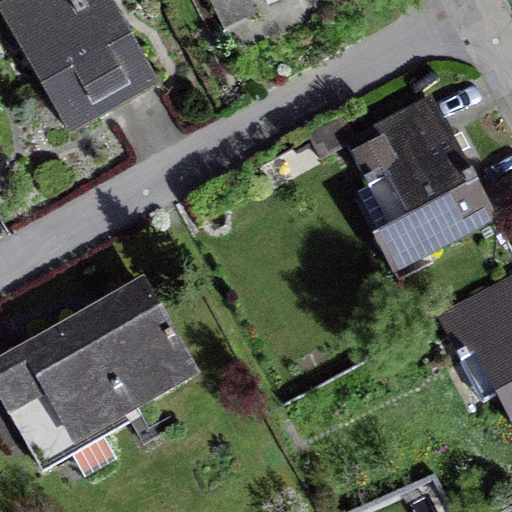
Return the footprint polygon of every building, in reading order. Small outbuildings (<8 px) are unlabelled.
[(108,0),(19,0),(1,10),(69,131),(155,83),(108,0)] [(209,0),(224,30),(255,15),(248,0),(209,0)] [(495,217),(433,100),(357,141),(345,117),(308,137),(321,160),(347,147),(368,187),(385,178),(425,254),(495,217)] [(511,282),(439,321),(461,361),(478,353),(511,418),(511,282)] [(118,303),(0,369),(0,395),(43,471),(139,416),(132,404),(192,369),(149,293),(122,308),(118,303)]
